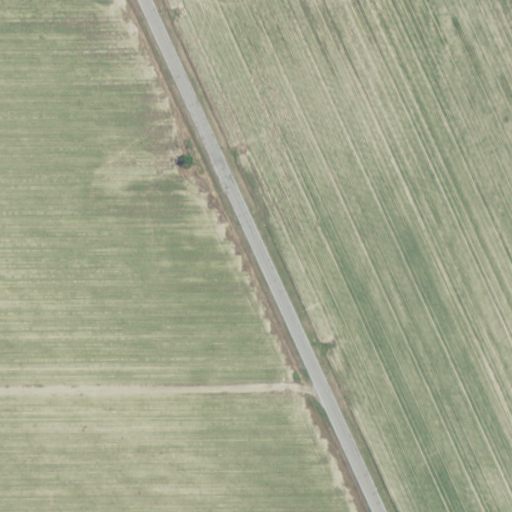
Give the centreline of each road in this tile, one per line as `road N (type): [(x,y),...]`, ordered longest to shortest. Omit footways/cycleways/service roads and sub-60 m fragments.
road 1 (secondary): [(376,511),(141,0)]
road 2 (track): [(0,395),(321,392)]
